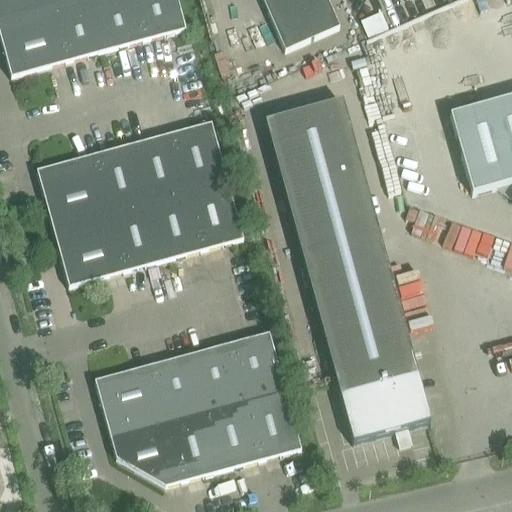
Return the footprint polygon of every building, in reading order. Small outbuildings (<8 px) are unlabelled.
[(185,35),(175,0),(0,0),(0,44),(11,83),(185,35)] [(325,0),(259,0),(284,56),(339,32),(325,0)] [(511,102),(449,120),(471,199),(495,193),(511,204),(511,205),(511,206),(511,102)] [(430,428),(342,106),(264,128),(352,449),(394,438),(398,451),(411,448),(407,434),(430,428)] [(243,245),(211,128),(36,177),(68,293),(243,245)] [(462,220),(456,246),(498,256),(505,231),(462,220)] [(511,277),(511,264),(495,263),(494,276),(511,277)] [(165,493),(301,456),(269,339),(94,387),(115,465),(165,493)]
